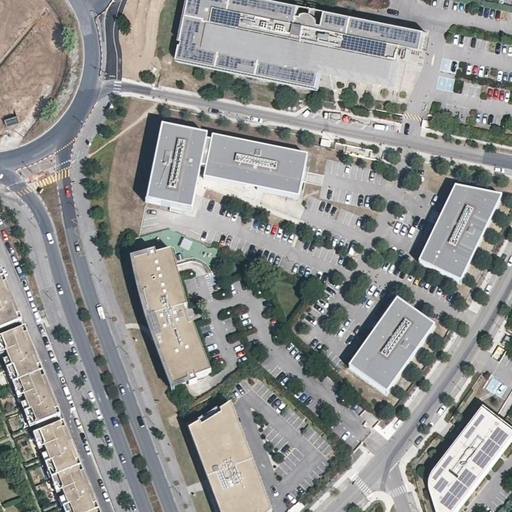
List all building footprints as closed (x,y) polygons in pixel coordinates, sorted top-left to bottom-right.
[(426,31),(270,0),(190,0),(179,60),(319,88),(319,85),(322,70),(315,68),(318,56),(320,45),(399,61),(402,47),(422,51),(424,41),(426,31)] [(192,212),(199,179),(207,136),(162,127),(147,202),(192,212)] [(207,136),(199,179),(299,199),(307,157),(207,136)] [(460,283),(502,197),(455,187),(418,263),(460,283)] [(188,306),(173,250),(157,254),(156,251),(147,253),(148,257),(134,260),(135,266),(135,269),(136,273),(137,278),(137,281),(139,287),(139,291),(140,292),(141,296),(142,300),(142,302),(143,305),(144,307),(145,310),(147,318),(155,315),(162,336),(155,338),(172,386),(188,381),(189,384),(197,382),(196,378),(211,372),(194,324),(190,326),(184,307),(188,306)] [(0,330),(22,321),(5,279),(0,280),(0,330)] [(387,395),(435,326),(397,300),(348,368),(387,395)] [(0,335),(0,344),(1,344),(5,347),(6,350),(1,352),(3,358),(8,356),(12,364),(6,366),(9,373),(12,372),(17,375),(18,378),(12,380),(15,388),(17,387),(23,391),(24,393),(19,396),(21,402),(27,400),(30,407),(24,410),(27,417),(30,416),(35,420),(36,423),(59,413),(24,326),(0,335)] [(511,341),(511,338),(507,335),(502,344),(508,348),(511,341)] [(3,358),(6,366),(12,364),(8,356),(3,358)] [(9,373),(12,380),(18,378),(17,375),(12,372),(9,373)] [(15,388),(19,396),(24,393),(23,391),(17,387),(15,388)] [(21,402),(24,410),(30,407),(27,400),(21,402)] [(446,511),(453,511),(511,435),(511,424),(485,404),(450,450),(441,462),(436,475),(439,488),(441,495),(444,504),(446,511)] [(270,511),(230,405),(220,411),(222,414),(202,427),(200,425),(197,422),(186,426),(218,511),(270,511)] [(30,425),(36,423),(35,420),(30,416),(27,417),(30,425)] [(34,432),(36,439),(39,438),(44,440),(45,444),(40,447),(42,452),(48,450),(51,458),(45,461),(48,468),(51,467),(56,470),(57,473),(51,475),(54,483),(56,481),(62,486),(64,488),(58,490),(60,496),(66,494),(69,501),(63,504),(66,511),(69,510),(72,511),(99,511),(63,421),(34,432)] [(36,439),(40,447),(45,444),(44,440),(39,438),(36,439)] [(42,452),(45,461),(51,458),(48,450),(42,452)] [(48,468),(51,475),(57,473),(56,470),(51,467),(48,468)] [(54,483),(58,490),(64,488),(62,486),(56,481),(54,483)] [(60,496),(63,504),(69,501),(66,494),(60,496)] [(301,511),(305,509),(299,503),(289,511),(301,511)]
